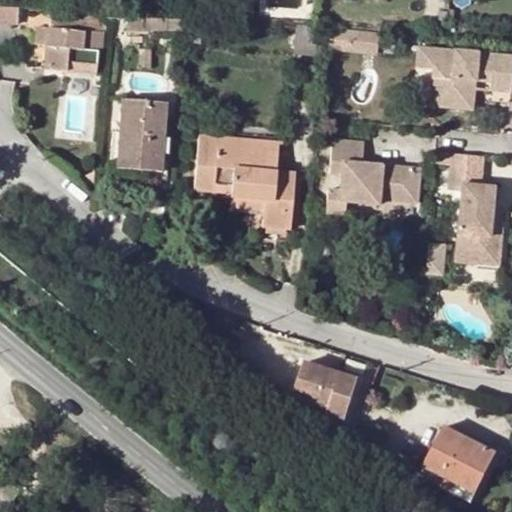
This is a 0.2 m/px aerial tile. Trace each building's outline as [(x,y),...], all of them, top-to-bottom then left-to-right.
[(68,48),(82,50),(84,32),(87,31),(87,17),(51,13),(50,26),(49,46),(68,48)] [(167,31),(167,19),(128,18),(129,33),(146,33),(146,30),(167,31)] [(167,19),(167,31),(187,31),(187,22),(188,20),(167,19)] [(187,31),(186,41),(198,41),(199,31),(200,24),(187,22),(187,31)] [(49,46),(50,26),(35,25),(34,45),(47,46),(49,46)] [(240,26),(214,25),(213,36),(239,38),(240,26)] [(327,49),(329,30),(293,28),(293,51),(327,53),(327,49)] [(379,32),(329,30),(327,49),(378,52),(379,32)] [(99,32),(87,31),(84,32),(82,50),(98,51),(99,32)] [(66,70),(67,62),(68,48),(49,46),(47,46),(45,68),(66,70)] [(511,53),(441,48),(440,67),(458,69),(457,98),(457,104),(478,106),(479,93),(498,94),(498,87),(499,72),(511,72),(511,53)] [(511,72),(499,72),(498,87),(511,88),(511,72)] [(479,93),(478,106),(497,107),(498,94),(479,93)] [(167,104),(120,101),(118,135),(111,134),(108,176),(147,179),(147,171),(162,172),(167,104)] [(279,144),(199,138),(194,191),(213,193),(214,184),(232,186),(232,194),(231,199),(263,202),(263,212),(261,226),(289,229),(294,173),(276,171),(279,144)] [(366,143),(334,139),(331,168),(344,170),(342,189),(341,198),(348,199),(382,202),(383,198),(418,201),(421,166),(383,163),(382,169),(369,168),(370,161),(364,161),(366,143)] [(485,154),(455,152),(452,188),(461,189),(458,230),(467,231),(466,252),(500,255),(502,223),(492,223),(492,215),(484,214),(485,208),(492,208),(494,184),(483,183),(485,154)] [(383,163),(370,161),(369,168),(382,169),(383,163)] [(344,170),(331,168),(329,188),(342,189),(344,170)] [(214,184),(213,193),(232,194),(232,186),(214,184)] [(347,212),(348,199),(341,198),(342,189),(329,188),(327,210),(347,212)] [(263,202),(231,199),(230,209),(263,212),(263,202)] [(467,231),(458,230),(456,260),(500,263),(500,255),(466,252),(467,231)] [(430,240),(428,254),(439,254),(441,241),(430,240)] [(446,242),(441,241),(439,254),(428,254),(426,269),(443,270),(446,242)] [(359,381),(305,364),(296,390),(315,396),(313,403),(329,409),(328,415),(346,421),(359,381)] [(398,395),(373,385),(366,398),(392,409),(398,395)] [(496,454),(444,427),(423,468),(445,480),(440,489),(468,504),(496,454)]
